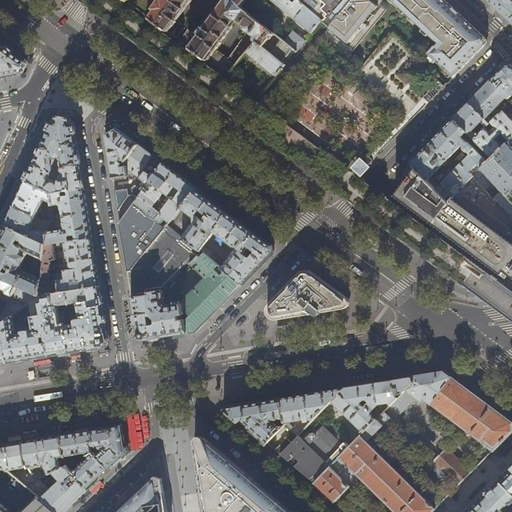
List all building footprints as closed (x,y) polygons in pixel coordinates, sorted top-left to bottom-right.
[(256,101),(119,0),(99,0),(99,1),(92,10),(107,21),(127,36),(132,40),(151,54),(178,74),(204,93),(226,110),(240,120),(249,109),(256,101)] [(124,0),(168,33),(192,0),(161,0),(159,3),(155,0),(124,0)] [(223,0),(200,33),(194,29),(192,32),(189,29),(180,42),(227,77),(235,67),(247,53),(256,42),(282,63),(293,50),(284,42),(241,7),(247,0),(233,0),(233,1),(232,0),(223,0)] [(270,0),(312,34),(323,21),(298,0),(297,0),(294,3),(290,0),(270,0)] [(330,27),(352,0),(298,0),(323,21),(330,27)] [(352,0),(330,27),(329,28),(355,49),(355,48),(370,30),(366,27),(388,0),(392,0),(395,2),(420,26),(444,0),(352,0)] [(355,48),(395,2),(392,0),(388,0),(366,27),(370,30),(355,48)] [(439,43),(463,17),(456,10),(449,4),(444,0),(420,26),(439,43)] [(511,0),(487,0),(488,1),(500,12),(511,23),(511,0)] [(485,46),(486,38),(476,29),(463,17),(439,43),(432,51),(429,53),(454,78),(473,58),(485,46)] [(355,49),(329,28),(322,36),(348,57),(355,49)] [(293,31),(284,42),(293,50),(297,53),(306,42),(293,31)] [(0,77),(22,73),(24,67),(27,62),(4,45),(0,41),(0,77)] [(286,66),(282,63),(256,42),(247,53),(276,77),(286,66)] [(500,71),(491,80),(508,98),(511,93),(511,65),(506,65),(500,71)] [(237,69),(235,67),(227,77),(230,79),(237,69)] [(266,77),(257,70),(247,85),(255,91),(266,77)] [(508,98),(491,80),(480,91),(468,103),(485,120),(501,103),(506,108),(508,106),(511,102),(508,98)] [(259,104),(256,101),(249,109),(240,120),(244,123),(248,126),(257,115),(264,107),(259,104)] [(462,110),(453,118),(473,138),(474,139),(477,136),(473,131),(482,122),(485,125),(483,127),(485,129),(490,124),(485,120),(468,103),(462,110)] [(501,133),(509,141),(511,137),(511,119),(503,111),(497,116),(495,119),(490,124),(485,129),(477,136),(474,139),(473,138),(473,139),(492,158),(503,146),(496,138),(501,133)] [(49,132),(42,146),(51,150),(52,153),(49,159),(51,164),(48,169),(51,171),(50,171),(54,173),(56,170),(56,169),(56,167),(55,165),(58,159),(60,158),(62,168),(68,167),(68,166),(80,164),(77,143),(74,125),(74,123),(73,121),(72,120),(69,118),(68,117),(61,116),(59,116),(56,118),(55,119),(49,132)] [(473,138),(453,118),(432,140),(422,150),(410,162),(428,180),(462,146),(464,148),(464,150),(465,152),(467,153),(469,153),(471,154),(437,189),(449,201),(456,194),(454,191),(455,189),(455,187),(459,183),(461,183),(463,182),(466,184),(474,176),(488,162),(469,143),(473,139),(473,138)] [(121,160),(126,162),(139,144),(133,141),(129,137),(125,135),(117,128),(115,129),(107,134),(106,135),(109,157),(112,171),(113,178),(128,176),(128,175),(126,166),(122,167),(121,160)] [(135,138),(127,132),(125,135),(129,137),(133,141),(135,138)] [(511,137),(509,141),(503,146),(492,158),(488,162),(474,176),(480,183),(487,176),(502,191),(494,198),(511,217),(511,137)] [(139,144),(126,162),(126,166),(128,175),(133,174),(133,173),(141,179),(147,171),(155,176),(164,163),(151,153),(139,144)] [(68,167),(62,168),(62,169),(63,172),(62,178),(60,183),(58,184),(56,182),(54,182),(53,177),(54,173),(50,171),(51,171),(48,169),(51,164),(49,159),(52,153),(51,150),(42,146),(35,162),(27,180),(55,191),(84,188),(82,175),(80,164),(68,166),(68,167)] [(352,166),(355,169),(360,173),(368,165),(359,158),(352,166)] [(428,180),(410,162),(399,178),(405,183),(400,190),(395,196),(502,276),(505,272),(511,276),(511,217),(494,198),(480,183),(474,176),(466,184),(456,194),(449,201),(437,189),(428,180)] [(169,225),(198,188),(181,176),(164,163),(155,176),(147,171),(141,179),(147,183),(141,190),(135,185),(131,190),(134,192),(133,199),(130,199),(128,189),(115,191),(123,240),(128,271),(131,271),(169,225)] [(372,201),(380,193),(368,183),(360,177),(358,176),(350,185),(340,195),(341,196),(343,197),(350,202),(358,208),(360,210),(362,211),(372,201)] [(55,191),(27,180),(21,194),(15,206),(37,215),(45,198),(53,202),(55,191)] [(84,188),(55,191),(53,202),(53,205),(61,203),(63,204),(67,226),(65,228),(49,230),(47,243),(54,242),(66,240),(92,237),(88,214),(84,188)] [(274,252),(274,251),(273,246),(273,244),(198,188),(169,225),(203,252),(242,284),(258,268),(273,253),(274,252)] [(393,199),(382,191),(380,193),(372,201),(362,211),(363,212),(363,213),(369,217),(369,216),(376,221),(411,247),(443,271),(458,282),(457,283),(463,287),(464,287),(465,288),(470,287),(484,284),(498,282),(501,281),(393,199)] [(37,215),(15,206),(11,214),(6,225),(47,243),(49,230),(34,228),(33,225),(37,215)] [(6,225),(0,238),(0,276),(39,294),(47,243),(6,225)] [(191,264),(203,252),(169,225),(131,271),(128,271),(130,282),(133,297),(150,294),(150,292),(162,290),(166,289),(165,284),(187,262),(190,265),(191,264)] [(92,237),(66,240),(70,267),(65,268),(66,270),(63,271),(62,267),(54,268),(54,272),(51,273),(52,259),(56,258),(54,242),(47,243),(39,294),(44,294),(100,285),(96,259),(92,237)] [(242,284),(203,252),(191,264),(194,268),(195,269),(196,269),(205,278),(181,302),(181,303),(183,305),(187,333),(191,332),(196,331),(232,295),(242,284)] [(271,313),(274,319),(287,316),(322,311),(346,307),(347,299),(323,281),(310,272),(303,272),(294,281),(268,308),(271,313)] [(39,294),(0,276),(0,292),(2,288),(6,290),(7,293),(29,303),(39,294)] [(470,287),(465,288),(511,322),(511,289),(501,281),(498,282),(484,284),(470,287)] [(100,285),(44,294),(44,298),(53,296),(55,305),(56,305),(75,302),(76,300),(78,299),(78,302),(90,300),(91,307),(103,305),(102,295),(100,285)] [(150,292),(150,294),(133,297),(135,314),(139,335),(145,340),(162,337),(187,333),(183,305),(181,303),(181,302),(181,301),(174,302),(173,304),(167,305),(164,303),(164,299),(165,298),(164,291),(162,290),(150,292)] [(41,302),(40,298),(39,294),(29,303),(2,323),(8,362),(28,359),(50,355),(48,341),(43,342),(43,339),(47,338),(41,302)] [(44,301),(41,302),(47,338),(48,341),(50,355),(59,354),(71,352),(65,321),(63,322),(64,325),(55,326),(54,324),(58,321),(55,305),(53,296),(44,298),(44,301)] [(90,300),(78,302),(79,304),(80,315),(82,315),(82,318),(77,319),(77,323),(69,324),(68,321),(65,321),(71,352),(87,349),(105,346),(109,340),(106,322),(103,305),(91,307),(90,300)] [(0,322),(0,363),(8,362),(2,323),(0,322)] [(432,511),(436,508),(367,441),(384,423),(453,491),(472,473),(460,462),(446,448),(433,461),(399,427),(402,424),(397,418),(413,402),(418,405),(421,401),(422,401),(424,399),(438,409),(475,437),(494,451),(511,432),(511,421),(503,415),(444,371),(431,373),(428,374),(412,376),(413,382),(380,416),(364,433),(353,444),(350,447),(315,483),(318,487),(335,502),(361,477),(376,492),(374,495),(391,511),(357,511),(353,508),(349,511),(432,511)] [(380,416),(413,382),(412,376),(395,379),(375,383),(380,416)] [(375,383),(358,385),(345,388),(343,390),(332,401),(364,433),(380,416),(375,383)] [(321,412),(332,401),(343,390),(345,388),(319,392),(295,396),(281,398),(285,418),(285,419),(286,425),(285,426),(297,437),(298,436),(289,427),(290,425),(290,422),(309,419),(313,420),(321,412)] [(285,418),(281,398),(259,402),(226,407),(224,409),(244,427),(264,446),(268,442),(281,429),(274,423),(275,420),(285,419),(285,418)] [(125,435),(123,424),(107,427),(92,429),(95,441),(92,442),(93,451),(110,468),(119,460),(123,456),(128,452),(125,435)] [(296,467),(315,483),(350,447),(346,443),(343,446),(322,426),(314,434),(313,433),(312,433),(310,433),(303,441),(298,436),(297,437),(291,443),(280,454),(296,467)] [(66,462),(68,465),(70,469),(72,471),(76,476),(88,489),(93,484),(98,480),(110,468),(93,451),(92,442),(95,441),(92,429),(77,432),(61,434),(66,462)] [(66,462),(61,434),(42,437),(24,440),(28,467),(31,473),(35,481),(43,478),(40,472),(41,470),(41,465),(45,464),(48,471),(46,473),(47,475),(66,466),(64,463),(61,464),(61,463),(66,462)] [(291,511),(283,505),(266,490),(247,474),(232,461),(214,446),(204,437),(201,436),(199,436),(196,437),(195,438),(194,440),(194,443),(204,511),(291,511)] [(276,450),(280,454),(291,443),(286,438),(276,450)] [(8,443),(0,444),(0,462),(4,466),(9,470),(28,467),(24,440),(8,443)] [(0,511),(57,511),(41,497),(25,511),(24,511),(23,511),(22,511),(7,511),(9,510),(9,509),(0,501),(0,466),(4,466),(0,462),(0,511)] [(64,511),(74,502),(88,489),(76,476),(72,480),(68,475),(72,471),(70,469),(68,465),(66,466),(47,475),(49,478),(57,475),(61,480),(53,487),(44,477),(43,478),(35,481),(27,485),(41,497),(57,511),(64,511)] [(511,467),(499,480),(511,492),(511,467)] [(35,481),(31,473),(20,479),(27,485),(35,481)] [(167,511),(162,478),(157,476),(138,494),(129,502),(122,508),(118,511),(167,511)] [(506,511),(503,509),(508,504),(510,505),(511,503),(511,492),(499,480),(470,510),(467,511),(506,511)]
